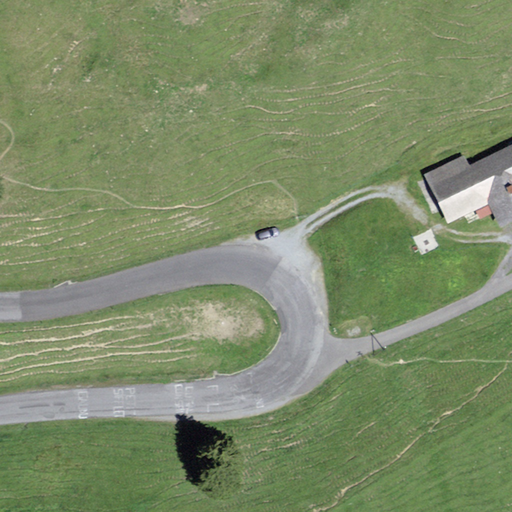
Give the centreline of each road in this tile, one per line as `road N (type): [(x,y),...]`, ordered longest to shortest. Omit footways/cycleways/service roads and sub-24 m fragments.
road 1 (tertiary): [(0,306),(55,304),(227,265),(276,280),(300,323),(289,367),(249,390),(0,411)]
road 2 (track): [(511,234),(462,237),(383,191),(302,228),(263,272)]
road 3 (track): [(511,277),(360,347),(297,351)]
